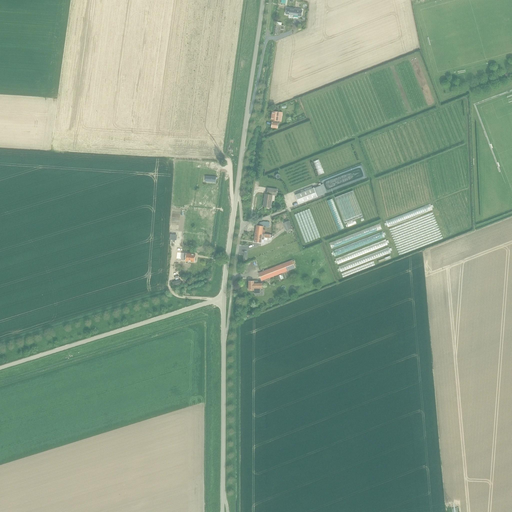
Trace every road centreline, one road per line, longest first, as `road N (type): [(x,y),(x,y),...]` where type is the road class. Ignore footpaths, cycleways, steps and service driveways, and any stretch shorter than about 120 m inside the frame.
road 1 (unclassified): [(0,367),(223,298)]
road 2 (tertiary): [(222,511),(223,341)]
road 3 (unclassified): [(223,341),(241,227),(236,190)]
